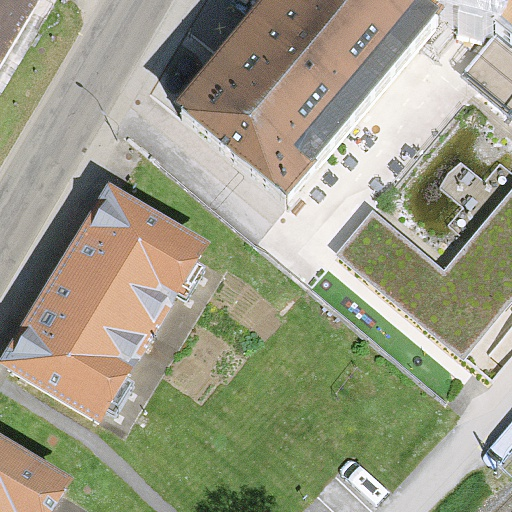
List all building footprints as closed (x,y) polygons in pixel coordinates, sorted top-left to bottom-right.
[(0,0),(0,83),(54,0),(0,0)] [(400,0),(287,0),(173,136),(288,231),(448,40),(430,24),(400,0)] [(511,0),(400,0),(430,24),(497,43),(486,55),(511,76),(511,0)] [(373,217),(336,261),(463,368),(511,310),(511,76),(486,55),(460,87),(511,131),(511,195),(443,277),(373,217)] [(202,254),(103,197),(3,370),(102,428),(202,254)] [(0,511),(57,511),(67,497),(0,455),(0,511)]
